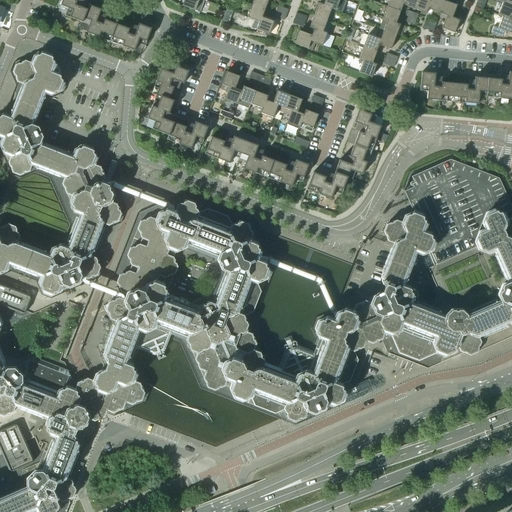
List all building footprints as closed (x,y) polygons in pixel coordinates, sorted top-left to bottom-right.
[(86,9),(75,5),(76,0),(80,0),(82,1),(81,0),(62,0),(60,6),(68,9),(65,16),(81,22),(86,9)] [(195,11),(198,0),(184,0),(182,6),(195,11)] [(264,10),(267,0),(253,0),(251,5),(264,10)] [(335,11),(339,0),(324,0),(323,5),(322,5),(331,9),(335,11)] [(400,12),(402,5),(403,0),(389,0),(387,7),(400,12)] [(414,9),(417,0),(403,0),(402,5),(414,9)] [(427,9),(431,1),(430,1),(428,0),(417,0),(414,9),(426,14),(428,9),(427,9)] [(439,14),(444,1),(442,0),(430,0),(430,1),(431,1),(427,9),(428,9),(439,14)] [(451,18),(453,13),(456,5),(444,1),(439,14),(446,16),(451,18)] [(326,20),(331,9),(322,5),(323,5),(318,3),(314,16),(326,20)] [(511,19),(511,15),(511,6),(502,3),(498,15),(502,17),(502,16),(511,19)] [(110,42),(117,24),(104,20),(102,24),(96,22),(101,10),(88,5),(86,9),(81,22),(89,25),(86,33),(110,42)] [(262,17),(264,10),(251,5),(247,18),(254,21),(259,23),(262,17)] [(395,23),(400,12),(387,7),(382,19),(387,21),(387,20),(395,24),(395,23)] [(454,33),(461,16),(453,13),(451,18),(446,16),(441,28),(454,33)] [(322,32),(326,20),(314,16),(309,28),(313,30),(314,29),(322,32)] [(510,33),(511,29),(511,19),(502,16),(502,17),(498,28),(493,27),(491,33),(502,38),(504,31),(510,33)] [(269,34),(274,22),(262,17),(259,23),(254,21),(252,28),(269,34)] [(395,37),(400,25),(395,23),(395,24),(387,20),(387,21),(382,32),(395,37)] [(144,46),(148,37),(151,29),(138,24),(134,36),(127,34),(129,29),(117,24),(110,42),(134,51),(137,43),(144,46)] [(322,46),(327,33),(322,32),(314,29),(313,30),(311,36),(309,41),(314,43),(322,46)] [(395,37),(382,32),(378,30),(375,37),(380,39),(378,45),(390,49),(395,37)] [(309,41),(311,36),(299,31),(294,44),(311,51),(314,43),(309,41)] [(376,52),(378,45),(380,39),(375,37),(368,34),(363,47),(376,52)] [(371,63),(376,52),(363,47),(358,59),(363,61),(363,60),(371,63)] [(104,177),(100,167),(94,165),(96,158),(94,155),(92,149),(85,146),(75,150),(73,156),(68,155),(69,153),(45,144),(44,145),(40,144),(42,137),(38,128),(32,125),(33,121),(35,122),(44,97),(43,97),(44,93),(51,95),(60,91),(63,84),(51,55),(44,53),(15,65),(13,72),(17,82),(23,84),(22,89),(20,88),(11,112),(12,113),(11,117),(4,115),(0,116),(0,144),(12,173),(19,176),(29,171),(32,165),(36,167),(35,168),(60,178),(60,176),(64,178),(62,184),(66,194),(72,196),(70,203),(74,212),(81,215),(79,219),(76,218),(66,242),(70,243),(68,247),(62,245),(52,249),(49,256),(45,254),(46,252),(22,243),(21,245),(17,243),(19,236),(15,227),(8,224),(0,227),(0,273),(6,270),(9,264),(13,266),(12,267),(36,277),(37,275),(41,277),(39,283),(43,293),(50,296),(78,283),(81,277),(87,279),(97,275),(100,268),(95,258),(89,256),(91,251),(94,253),(104,228),(100,227),(102,223),(108,226),(118,221),(121,214),(116,204),(110,202),(112,195),(108,186),(107,186),(103,184),(106,177),(104,177)] [(371,77),(376,65),(371,63),(363,60),(363,61),(358,72),(371,77)] [(169,86),(171,79),(183,84),(188,71),(171,65),(168,72),(160,69),(151,94),(156,95),(169,100),(169,99),(173,87),(169,86)] [(235,89),(239,77),(226,72),(220,89),(227,92),(229,87),(235,89)] [(452,102),(454,83),(441,82),(440,87),(434,86),(435,73),(421,72),(419,91),(427,92),(426,100),(452,102)] [(511,72),(508,72),(507,85),(500,84),(501,80),(488,78),(486,97),(511,99),(511,96),(511,72)] [(486,97),(488,78),(474,77),(473,90),(466,89),(467,85),(454,83),(452,102),(478,104),(478,96),(486,97)] [(241,91),(235,89),(229,87),(227,92),(224,99),(237,104),(239,100),(238,100),(241,91)] [(250,104),(255,91),(243,87),(241,91),(238,100),(239,100),(250,104)] [(262,109),(265,100),(266,100),(267,96),(255,91),(250,104),(262,108),(262,109)] [(282,113),(289,95),(277,91),(272,103),(278,105),(276,110),(282,113)] [(162,118),(164,112),(168,114),(173,101),(169,99),(169,100),(156,95),(147,119),(154,122),(152,129),(168,135),(173,123),(162,118)] [(297,112),(301,100),(289,95),(282,113),(289,115),(291,110),(297,112)] [(272,103),(266,100),(265,100),(262,109),(262,108),(260,113),(273,118),(276,110),(278,105),(272,103)] [(300,123),(304,115),(303,115),(297,112),(291,110),(289,115),(286,123),(299,128),(301,123),(300,123)] [(313,128),(318,115),(305,110),(303,115),(304,115),(300,123),(301,123),(313,128)] [(371,151),(380,126),(372,124),(375,116),(358,110),(353,123),(365,127),(363,133),(358,132),(354,144),(371,151)] [(201,144),(204,136),(208,127),(195,122),(190,134),(184,132),(186,127),(173,123),(168,135),(166,140),(191,149),(194,141),(201,144)] [(239,159),(245,141),(233,137),(228,149),(222,146),(224,142),(211,137),(205,154),(229,164),(232,156),(239,159)] [(267,178),(273,161),(261,156),(259,160),(253,158),(258,146),(245,141),(239,159),(246,161),(243,169),(267,178)] [(362,175),(371,151),(354,144),(349,157),(353,158),(351,165),(339,160),(334,173),(347,178),(351,179),(354,172),(362,175)] [(356,388),(344,393),(340,385),(349,381),(357,360),(353,351),(362,347),(365,341),(371,343),(380,339),(386,353),(427,369),(463,353),(470,355),(511,336),(511,217),(511,218),(506,220),(503,214),(511,209),(511,208),(498,178),(450,160),(411,177),(415,186),(404,191),(413,212),(405,216),(402,223),(396,220),(386,224),(383,231),(387,241),(394,244),(392,248),(391,247),(381,272),(383,272),(381,277),(383,283),(385,286),(384,287),(382,292),(382,293),(373,297),(371,303),(364,301),(355,305),(351,314),(345,311),(340,313),(340,312),(335,314),(333,319),(327,317),(317,321),(315,328),(319,338),(314,352),(297,345),(296,342),(293,341),(290,336),(284,339),(286,344),(283,345),(282,348),(284,351),(277,368),(264,363),(260,353),(256,344),(251,334),(244,316),(253,312),(268,271),(264,262),(258,259),(260,253),(248,224),(241,222),(231,226),(228,217),(207,209),(198,213),(194,204),(187,201),(177,205),(175,212),(168,209),(140,222),(127,256),(131,265),(129,271),(119,275),(116,282),(118,287),(114,289),(111,296),(113,300),(109,302),(106,309),(110,319),(116,321),(104,355),(108,364),(107,365),(105,369),(105,370),(96,374),(93,381),(87,378),(82,380),(77,383),(75,389),(76,390),(75,393),(77,392),(79,395),(77,396),(78,398),(76,404),(77,407),(83,409),(84,412),(86,411),(87,414),(89,419),(94,421),(101,418),(104,417),(106,410),(113,413),(122,408),(125,402),(131,404),(141,400),(144,393),(131,365),(137,349),(154,355),(156,355),(158,360),(165,357),(163,352),(164,351),(170,334),(186,340),(191,350),(197,353),(194,359),(199,369),(205,371),(203,378),(207,387),(214,390),(224,386),(230,388),(234,398),(241,401),(274,413),(276,418),(294,426),(339,406),(365,395),(363,391),(367,389),(368,390),(369,389),(370,389),(370,388),(371,387),(368,379),(360,383),(358,387),(356,388)] [(301,182),(306,170),(308,165),(295,160),(291,172),(284,170),(286,165),(273,161),(267,178),(291,187),(294,179),(301,182)] [(341,194),(347,178),(334,173),(330,184),(324,182),(325,177),(312,172),(306,190),(330,199),(333,191),(341,194)] [(0,284),(0,305),(21,314),(25,312),(30,299),(28,295),(0,284)] [(79,395),(77,392),(75,393),(76,390),(75,389),(69,387),(72,380),(68,371),(33,357),(24,361),(21,369),(23,375),(22,375),(19,373),(18,373),(16,372),(17,371),(14,368),(7,368),(5,370),(5,368),(3,363),(5,362),(0,350),(0,325),(1,322),(0,319),(0,415),(3,416),(13,412),(15,406),(19,407),(19,409),(43,418),(44,417),(48,418),(45,425),(50,434),(56,437),(55,441),(51,440),(42,464),(45,466),(43,470),(44,472),(44,473),(42,471),(34,471),(27,479),(27,487),(29,488),(29,489),(26,488),(22,490),(21,488),(0,497),(0,511),(31,511),(35,509),(36,511),(56,511),(58,506),(56,499),(57,499),(62,502),(73,497),(75,490),(71,480),(65,478),(66,474),(70,475),(79,451),(76,449),(77,444),(73,435),(74,435),(76,430),(76,429),(85,425),(88,418),(89,419),(87,414),(86,411),(84,412),(83,409),(77,407),(76,404),(78,398),(77,396),(79,395)] [(0,430),(0,451),(8,470),(13,472),(30,464),(32,459),(17,426),(13,425),(0,430)]
